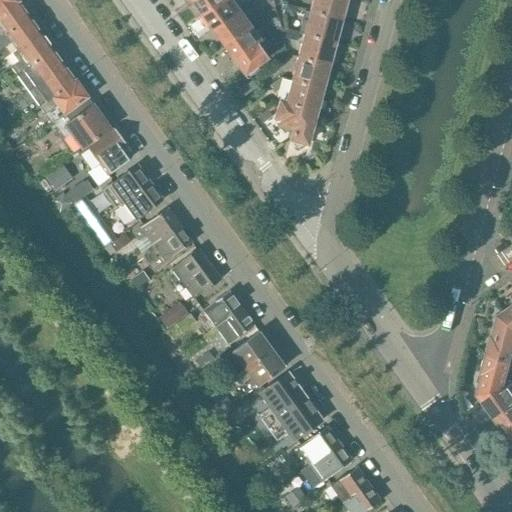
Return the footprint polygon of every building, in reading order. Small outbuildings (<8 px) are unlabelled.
[(17,0),(0,0),(0,13),(18,1),(17,0)] [(190,0),(190,1),(201,15),(221,0),(190,0)] [(230,0),(221,0),(201,15),(212,30),(238,11),(230,0)] [(312,0),(309,11),(341,19),(341,17),(344,16),(346,9),(344,6),(345,0),(312,0)] [(0,25),(1,26),(0,26),(0,37),(29,16),(18,1),(0,13),(0,25)] [(286,4),(284,15),(292,17),(295,6),(286,4)] [(238,11),(212,30),(223,46),(250,27),(238,11)] [(309,11),(303,35),(334,43),(335,40),(338,40),(340,32),(338,30),(341,19),(309,11)] [(29,16),(0,37),(0,50),(12,42),(18,50),(41,33),(29,16)] [(283,40),(281,29),(281,28),(280,28),(279,26),(268,35),(275,46),(283,42),(282,40),(283,40)] [(250,27),(223,46),(233,60),(264,37),(258,30),(254,33),(250,27)] [(295,43),(297,33),(281,29),(283,40),(295,43)] [(12,67),(0,75),(0,79),(3,84),(17,74),(53,49),(41,33),(18,50),(24,58),(12,67)] [(303,35),(297,58),(328,66),(329,63),(332,62),(334,55),(332,52),(334,43),(303,35)] [(264,37),(233,60),(247,79),(259,70),(256,67),(268,59),(262,50),(269,44),(264,37)] [(53,49),(17,74),(23,82),(28,90),(64,65),(53,49)] [(297,58),(291,80),(322,88),(323,86),(326,85),(328,77),(326,75),(328,66),(297,58)] [(64,65),(28,90),(34,99),(40,106),(76,81),(64,65)] [(281,78),(269,87),(273,94),(283,88),(285,79),(281,78)] [(322,88),(291,80),(285,102),(280,101),(280,102),(304,108),(302,118),(313,121),(317,109),(320,108),(322,100),(319,98),(322,88)] [(76,81),(40,106),(45,114),(52,123),(62,116),(87,97),(76,81)] [(251,81),(236,92),(241,99),(256,88),(251,81)] [(87,97),(62,116),(67,123),(65,125),(82,149),(110,128),(93,105),(87,97)] [(280,102),(275,118),(282,120),(280,125),(287,127),(294,129),(292,134),(291,140),(292,140),(297,148),(305,144),(307,144),(310,132),(313,132),(315,124),(313,122),(313,121),(302,118),(304,108),(280,102)] [(262,124),(272,117),(266,110),(257,117),(262,124)] [(124,147),(126,146),(114,130),(88,149),(100,165),(107,175),(132,158),(124,147)] [(149,182),(137,166),(112,184),(102,191),(114,208),(149,182)] [(48,181),(46,182),(48,186),(54,195),(55,196),(58,194),(67,188),(72,185),(62,171),(57,174),(48,181)] [(162,200),(149,182),(114,208),(126,226),(162,200)] [(84,198),(78,203),(83,211),(89,206),(84,198)] [(180,224),(168,208),(140,228),(132,234),(137,242),(146,236),(152,244),(180,224)] [(192,241),(180,224),(152,244),(165,262),(192,241)] [(108,231),(101,236),(108,245),(114,241),(108,231)] [(117,239),(109,245),(115,253),(123,248),(131,241),(125,233),(117,239)] [(220,279),(219,278),(198,249),(170,268),(193,298),(220,279)] [(143,270),(132,278),(132,279),(138,287),(150,279),(143,270)] [(241,308),(229,291),(196,315),(204,325),(199,328),(203,335),(241,308)] [(168,329),(175,324),(188,313),(179,302),(166,311),(159,317),(158,317),(167,328),(167,329),(168,329)] [(228,344),(254,325),(241,308),(203,335),(207,339),(218,331),(228,344)] [(488,344),(487,350),(489,354),(488,357),(511,363),(511,322),(506,314),(499,318),(494,338),(493,338),(492,342),(488,344)] [(271,349),(259,333),(233,352),(245,368),(271,349)] [(284,367),(271,349),(245,368),(232,377),(239,386),(251,377),(257,385),(284,367)] [(200,369),(204,366),(214,358),(209,351),(199,359),(195,362),(200,369)] [(510,383),(511,381),(511,379),(506,378),(511,363),(488,357),(487,360),(484,362),(482,368),(484,371),(483,374),(484,375),(478,395),(483,402),(510,383)] [(322,419),(288,373),(259,393),(293,440),(322,419)] [(511,386),(510,383),(483,402),(484,404),(483,407),(488,412),(491,413),(496,421),(511,409),(511,386)] [(511,436),(511,409),(496,421),(502,428),(501,431),(505,437),(508,437),(509,438),(511,436)] [(338,443),(326,426),(296,448),(308,465),(338,443)] [(351,460),(338,443),(308,465),(320,482),(351,460)] [(367,483),(356,467),(330,485),(339,497),(329,504),(332,509),(342,501),(367,483)] [(362,511),(380,500),(367,483),(342,501),(349,511),(362,511)] [(288,496),(285,498),(292,507),(295,506),(301,501),(302,500),(300,497),(295,491),(288,496)] [(295,506),(292,507),(294,511),(302,511),(307,509),(301,501),(295,506)]
